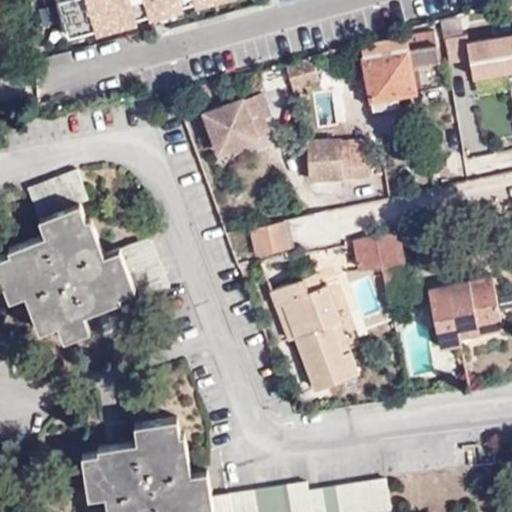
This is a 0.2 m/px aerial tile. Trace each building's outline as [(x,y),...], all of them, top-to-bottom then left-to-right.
[(58,0),(69,40),(156,16),(213,0),(58,0)] [(58,5),(39,6),(40,23),(60,22),(58,5)] [(439,18),(450,62),(470,58),(460,13),(439,18)] [(511,31),(467,34),(470,73),(511,70),(511,31)] [(434,32),(407,37),(409,48),(437,44),(434,32)] [(409,48),(407,37),(362,46),(371,99),(374,98),(398,93),(415,90),(412,68),(440,63),(437,44),(409,48)] [(320,79),(314,58),(288,66),(293,87),(320,79)] [(286,88),(285,70),(263,70),(263,88),(286,88)] [(398,93),(374,98),(376,108),(400,103),(398,93)] [(257,136),(243,97),(204,111),(218,151),(257,136)] [(345,164),(370,163),(369,138),(342,139),(345,164)] [(343,164),(342,139),(308,141),(310,178),(344,177),(343,164)] [(90,202),(78,173),(29,191),(46,236),(10,249),(12,254),(0,258),(0,274),(11,301),(26,295),(41,331),(58,325),(65,342),(94,330),(88,314),(100,310),(125,301),(123,296),(139,290),(144,300),(173,289),(153,239),(107,256),(93,218),(88,220),(82,206),(90,202)] [(282,218),(249,225),(255,252),(287,245),(282,218)] [(377,234),(384,265),(405,261),(398,230),(377,234)] [(365,270),(384,265),(377,234),(357,238),(365,270)] [(316,275),(303,279),(310,293),(321,289),(316,275)] [(503,327),(493,275),(429,287),(441,348),(464,343),(461,335),(503,327)] [(310,293),(303,279),(272,291),(278,306),(286,304),(298,338),(315,388),(359,373),(351,352),(343,355),(332,323),(340,320),(328,286),(321,289),(310,293)] [(286,304),(278,306),(290,340),(298,338),(286,304)] [(351,352),(340,320),(332,323),(343,355),(351,352)] [(368,511),(394,508),(390,476),(311,490),(310,481),(214,496),(209,470),(192,473),(186,434),(182,435),(179,418),(136,424),(138,441),(119,443),(99,446),(100,450),(85,452),(91,496),(106,494),(109,511),(212,511),(216,511),(368,511)]
